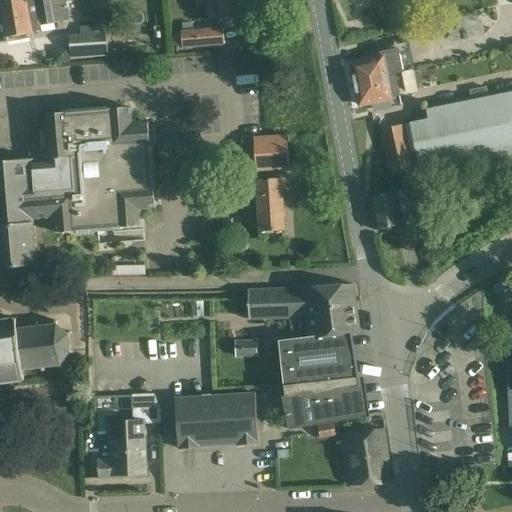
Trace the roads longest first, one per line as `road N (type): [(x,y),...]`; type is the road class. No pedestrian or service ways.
road 1 (unclassified): [(380,329),(317,0)]
road 2 (unknown): [(0,98),(89,92),(147,99),(158,112),(169,228)]
road 3 (residential): [(204,511),(410,505)]
road 4 (unclassified): [(410,505),(380,329)]
road 5 (unclassified): [(380,329),(511,253)]
